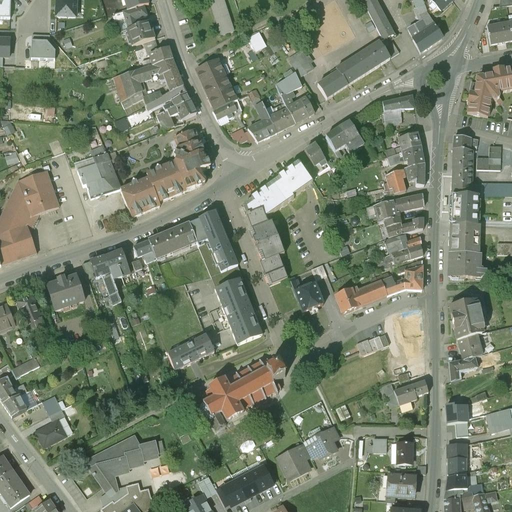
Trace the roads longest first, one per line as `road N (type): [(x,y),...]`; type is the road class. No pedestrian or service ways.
road 1 (residential): [(0,284),(235,182)]
road 2 (residential): [(235,182),(340,114),(419,81)]
road 3 (residential): [(429,511),(436,302)]
road 4 (residential): [(436,302),(438,98)]
road 5 (residential): [(235,182),(175,54),(159,0)]
